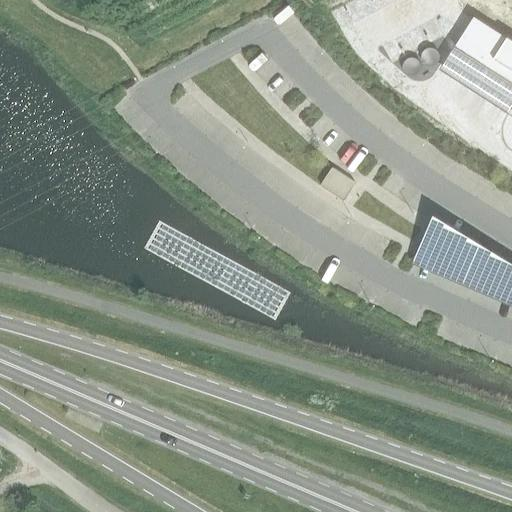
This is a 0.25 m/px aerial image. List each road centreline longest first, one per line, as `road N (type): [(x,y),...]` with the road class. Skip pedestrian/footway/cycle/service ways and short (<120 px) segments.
road 1 (primary): [(511,495),(0,321)]
road 2 (primary): [(354,511),(0,360)]
road 3 (primary): [(0,393),(189,511)]
